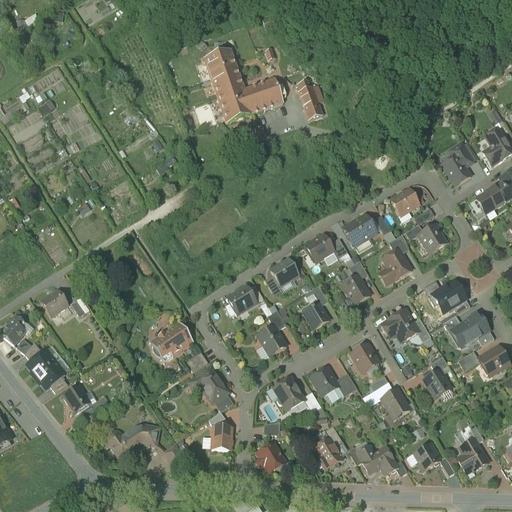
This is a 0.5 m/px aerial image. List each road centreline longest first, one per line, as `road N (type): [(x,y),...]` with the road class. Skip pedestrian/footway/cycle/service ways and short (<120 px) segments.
road 1 (residential): [(426,171),(326,223),(194,309),(245,386)]
road 2 (residential): [(511,501),(243,491)]
road 3 (residential): [(93,488),(0,365)]
road 4 (residential): [(243,491),(93,488)]
road 5 (residential): [(245,386),(362,318)]
road 6 (residential): [(362,318),(473,253)]
